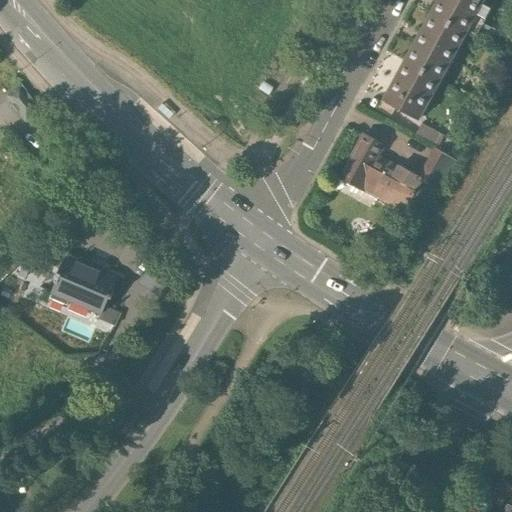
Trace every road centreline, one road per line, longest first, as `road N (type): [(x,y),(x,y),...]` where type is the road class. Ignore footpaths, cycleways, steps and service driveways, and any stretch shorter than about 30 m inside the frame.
road 1 (primary): [(6,0),(108,110),(266,239)]
road 2 (residential): [(266,239),(396,0)]
road 3 (primary): [(266,239),(482,375)]
road 4 (residential): [(266,239),(134,443)]
road 5 (residential): [(432,511),(482,375)]
road 6 (residential): [(134,443),(116,432),(73,429),(0,460)]
